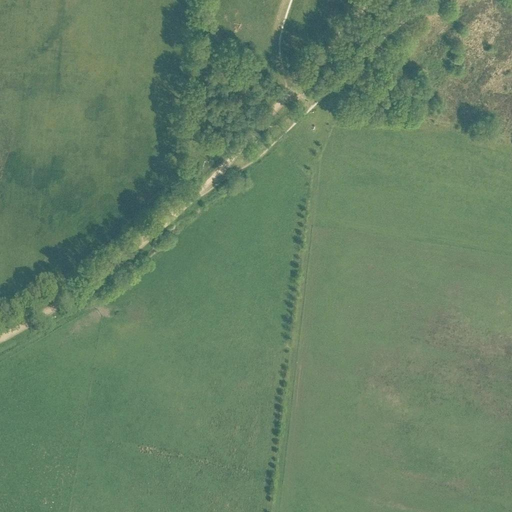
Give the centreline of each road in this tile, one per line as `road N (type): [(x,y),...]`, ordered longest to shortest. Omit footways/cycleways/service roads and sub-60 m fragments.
road 1 (track): [(0,338),(73,296),(217,172)]
road 2 (track): [(217,172),(369,0)]
road 3 (track): [(311,101),(387,26),(428,0)]
